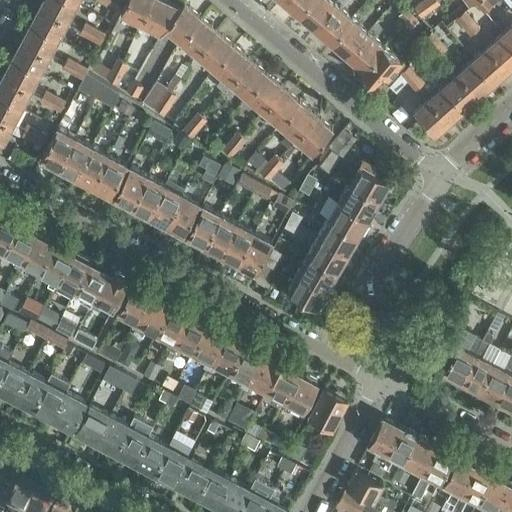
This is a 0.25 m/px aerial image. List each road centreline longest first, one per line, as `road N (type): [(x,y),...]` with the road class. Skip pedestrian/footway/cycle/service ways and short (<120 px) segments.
road 1 (residential): [(381,389),(0,177)]
road 2 (residential): [(441,172),(371,134),(214,0)]
road 3 (residential): [(381,389),(393,339),(379,288),(389,243),(441,172)]
road 4 (residential): [(0,437),(143,511)]
road 5 (residential): [(511,455),(381,389)]
road 6 (residential): [(381,389),(316,511)]
